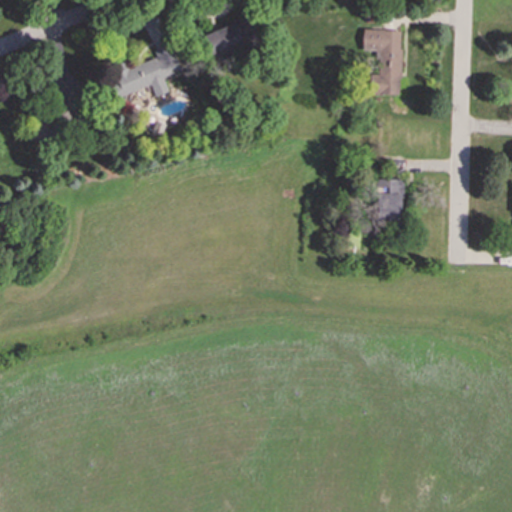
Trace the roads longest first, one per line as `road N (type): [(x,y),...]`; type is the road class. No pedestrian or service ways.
road 1 (residential): [(457,265),(462,0)]
road 2 (residential): [(119,0),(0,50)]
